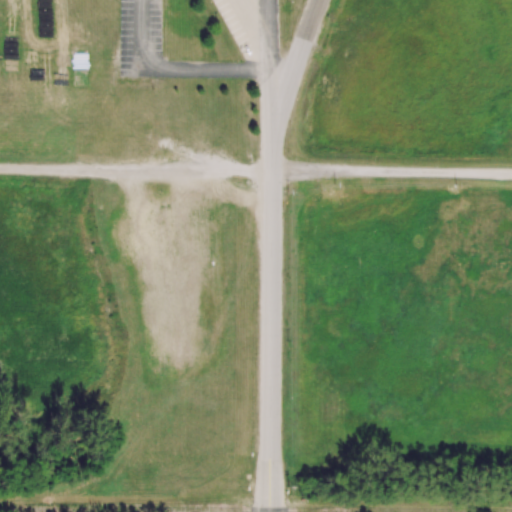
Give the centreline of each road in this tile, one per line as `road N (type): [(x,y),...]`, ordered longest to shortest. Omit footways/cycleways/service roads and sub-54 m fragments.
road 1 (residential): [(269,511),(272,139)]
road 2 (residential): [(511,173),(272,171)]
road 3 (residential): [(272,139),(319,0)]
